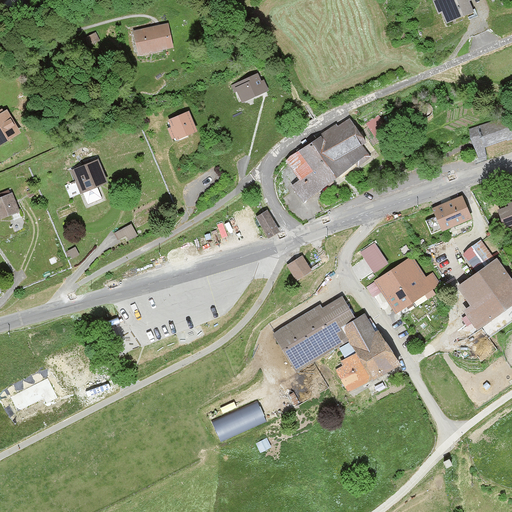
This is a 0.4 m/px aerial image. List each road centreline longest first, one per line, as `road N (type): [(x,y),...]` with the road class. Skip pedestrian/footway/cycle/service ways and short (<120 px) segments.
road 1 (residential): [(287,243),(264,296),(229,337),(0,458)]
road 2 (residential): [(294,240),(267,189),(268,165),(279,151),(346,107),(511,39)]
road 3 (tertiary): [(0,326),(287,243)]
road 4 (tertiary): [(294,240),(511,165)]
road 5 (residential): [(511,396),(461,432),(379,511)]
